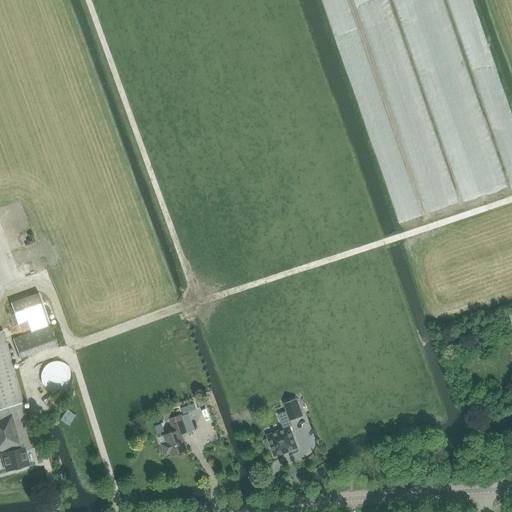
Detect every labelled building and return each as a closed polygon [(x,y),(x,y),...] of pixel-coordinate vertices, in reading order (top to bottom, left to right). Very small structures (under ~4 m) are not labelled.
[(32,330),(51,325),(45,302),(25,307),(32,330)] [(0,451),(25,444),(26,449),(34,446),(3,331),(0,331),(0,451)] [(20,352),(22,357),(29,354),(25,345),(30,343),(26,333),(13,338),(19,353),(20,352)] [(46,341),(48,348),(59,344),(58,338),(46,341)] [(290,421),(303,416),(297,398),(283,403),(290,421)] [(165,435),(167,442),(162,444),(166,454),(171,452),(172,455),(186,450),(181,434),(186,432),(180,415),(170,419),(175,432),(165,435)] [(270,447),(274,457),(283,454),(289,452),(289,451),(298,448),(290,426),(266,435),(268,439),(264,440),(267,448),(270,447)] [(26,449),(25,444),(0,451),(6,471),(28,465),(24,449),(26,449)]
